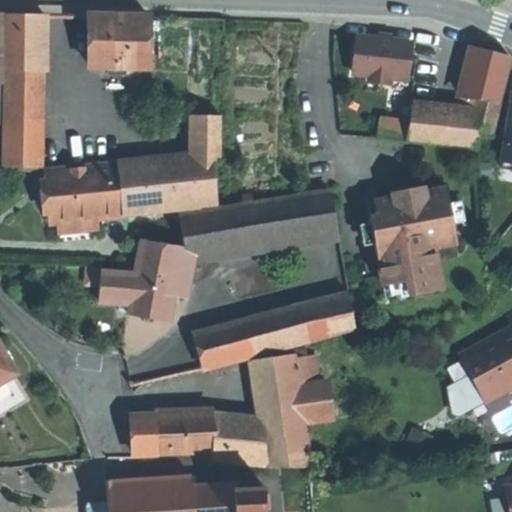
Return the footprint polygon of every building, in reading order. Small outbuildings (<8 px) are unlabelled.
[(40,48),(41,15),(23,14),(6,14),(5,47),(40,48)] [(89,26),(90,16),(81,16),(81,26),(89,26)] [(149,68),(150,17),(118,17),(90,16),(89,26),(89,67),(113,67),(121,67),(149,68)] [(389,78),(406,80),(410,43),(382,40),(356,37),(352,74),(369,76),(368,83),(388,85),(389,78)] [(511,56),(466,43),(455,96),(478,100),(500,106),(511,56)] [(38,170),(40,48),(5,47),(3,170),(38,170)] [(511,96),(501,161),(511,162),(511,96)] [(466,134),(477,136),(491,137),(500,106),(478,100),(474,105),(472,112),(466,134)] [(445,131),(451,107),(412,104),(409,123),(408,127),(445,131)] [(466,134),(472,112),(451,107),(445,131),(466,134)] [(220,141),(221,116),(193,116),(191,158),(213,155),(213,156),(220,156),(220,141)] [(409,123),(382,120),(377,139),(406,142),(408,127),(409,123)] [(408,127),(406,142),(478,150),(477,136),(466,134),(445,131),(408,127)] [(191,158),(118,165),(124,216),(218,206),(217,199),(213,156),(213,155),(191,158)] [(124,216),(118,165),(46,173),(47,187),(50,210),(51,224),(58,223),(96,219),(124,216)] [(405,196),(373,202),(376,217),(369,218),(382,286),(408,281),(410,296),(442,290),(434,249),(456,244),(445,189),(405,196)] [(336,235),(329,190),(289,197),(297,241),(336,235)] [(297,241),(289,197),(227,207),(234,252),(297,241)] [(234,252),(227,207),(179,216),(180,221),(184,247),(186,260),(193,259),(234,252)] [(98,230),(96,219),(58,223),(59,234),(98,230)] [(169,322),(177,281),(177,277),(176,277),(181,247),(141,239),(133,275),(129,306),(128,314),(169,322)] [(188,283),(193,259),(186,260),(184,247),(181,247),(176,277),(177,277),(177,281),(188,283)] [(100,285),(102,271),(87,269),(85,283),(100,285)] [(129,306),(133,275),(102,271),(100,285),(98,302),(110,304),(121,305),(129,306)] [(356,329),(347,294),(194,333),(203,368),(356,329)] [(120,313),(128,314),(129,306),(121,305),(120,313)] [(511,326),(459,355),(469,375),(478,391),(501,379),(506,389),(511,386),(511,314),(507,317),(511,326)] [(0,384),(18,373),(0,343),(0,384)] [(315,347),(294,350),(295,353),(295,357),(316,354),(315,347)] [(295,353),(252,360),(258,397),(300,390),(295,357),(295,353)] [(316,354),(295,357),(300,390),(305,422),(351,415),(346,379),(320,383),(316,354)] [(501,379),(478,391),(469,375),(447,387),(453,412),(458,415),(506,389),(501,379)] [(300,390),(258,397),(261,417),(268,467),(311,467),(305,422),(300,390)] [(213,414),(131,416),(132,433),(132,453),(156,453),(155,452),(213,450),(214,450),(213,414)] [(261,417),(213,414),(214,450),(213,450),(214,462),(268,467),(261,417)] [(192,475),(107,480),(108,502),(100,502),(100,503),(100,511),(266,511),(265,486),(239,488),(239,481),(193,484),(192,475)] [(100,511),(100,503),(80,504),(80,511),(100,511)]
